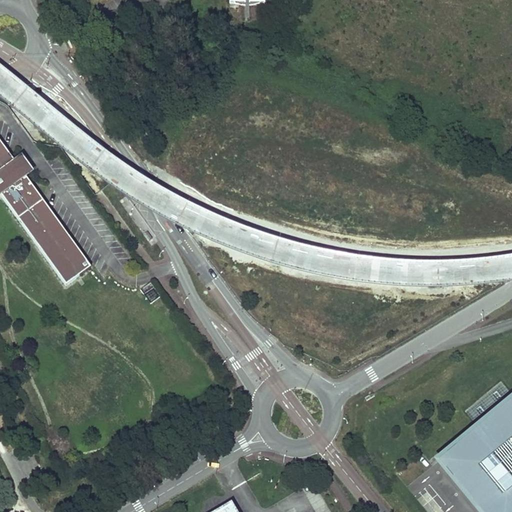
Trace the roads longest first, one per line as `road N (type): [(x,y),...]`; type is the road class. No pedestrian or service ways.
road 1 (unclassified): [(0,75),(78,130),(123,183),(261,401)]
road 2 (unclassified): [(294,374),(45,51)]
road 3 (unclassified): [(331,400),(511,291)]
road 4 (residential): [(131,511),(266,430)]
